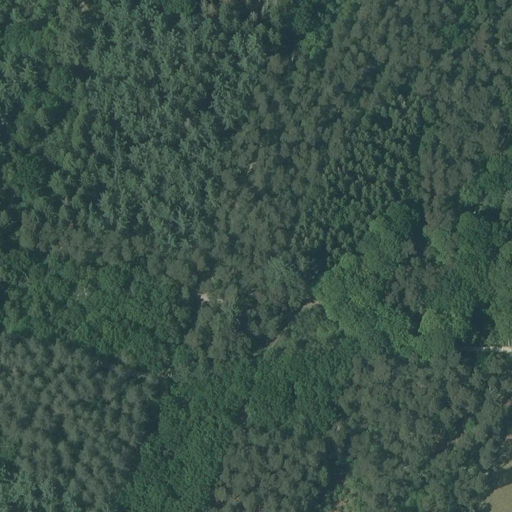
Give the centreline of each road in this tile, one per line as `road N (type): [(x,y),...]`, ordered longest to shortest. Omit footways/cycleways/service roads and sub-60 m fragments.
road 1 (track): [(0,339),(147,378),(216,371),(299,348),(511,349)]
road 2 (unknown): [(511,258),(199,302),(0,276)]
road 3 (track): [(172,378),(311,0)]
road 4 (track): [(511,103),(427,348)]
road 5 (track): [(0,234),(67,48)]
road 6 (track): [(207,511),(265,358)]
